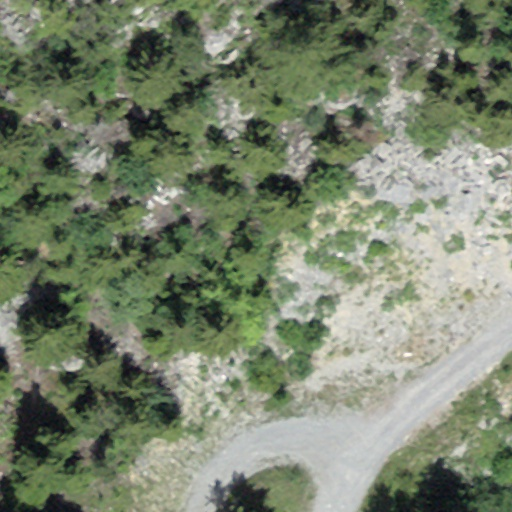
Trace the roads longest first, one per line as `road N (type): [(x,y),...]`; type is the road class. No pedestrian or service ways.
road 1 (track): [(352,511),(409,419),(511,346)]
road 2 (track): [(205,511),(232,466),(259,449),(345,447),(377,463)]
